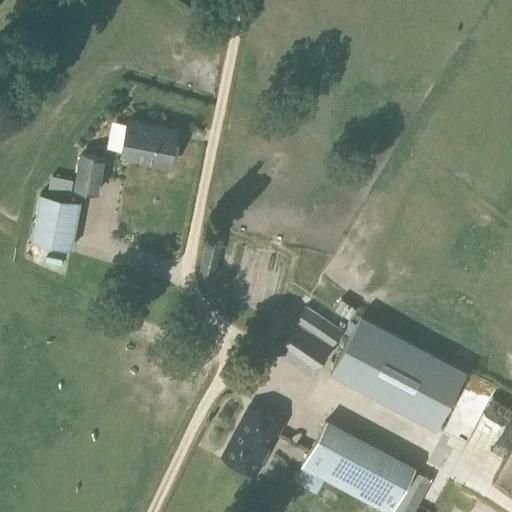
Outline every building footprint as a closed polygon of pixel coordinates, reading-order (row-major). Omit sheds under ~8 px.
[(168,128),(127,120),(120,156),(169,165),(174,140),(166,138),(168,128)] [(81,154),(74,189),(96,193),(103,158),(81,154)] [(74,250),(83,203),(44,195),(35,242),(74,250)] [(208,230),(198,275),(213,279),(221,244),(220,244),(223,233),(208,230)] [(305,306),(275,351),(311,376),(342,331),(305,306)] [(467,372),(360,315),(330,371),(436,428),(467,372)] [(281,423),(249,406),(222,455),(255,473),(281,423)] [(389,511),(390,511),(414,469),(324,421),(301,465),(389,511)]
